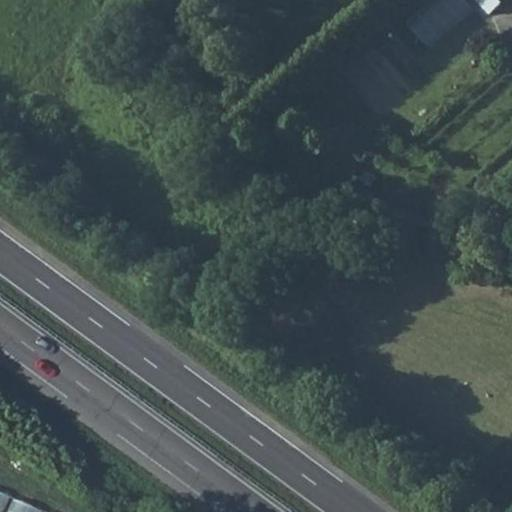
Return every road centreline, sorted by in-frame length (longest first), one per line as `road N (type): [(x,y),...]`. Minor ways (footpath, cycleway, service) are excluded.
road 1 (trunk): [(353,511),(0,252)]
road 2 (trunk): [(0,325),(253,511)]
